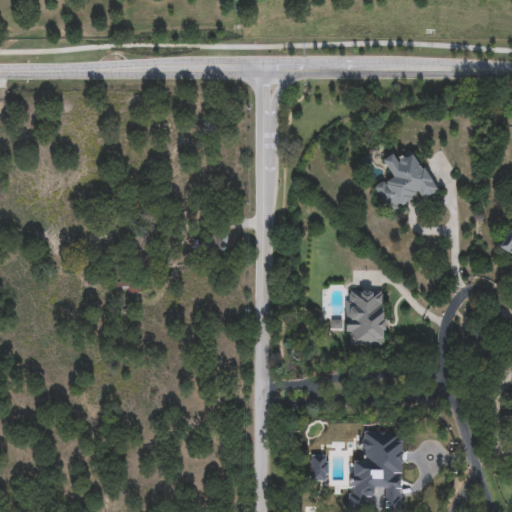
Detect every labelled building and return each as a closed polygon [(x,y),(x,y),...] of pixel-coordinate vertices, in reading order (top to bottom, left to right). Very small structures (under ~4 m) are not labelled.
[(412,152),(437,191),(422,201),(418,195),(387,214),(371,190),(391,177),(382,161),(392,155),(396,162),(412,152)] [(511,260),(496,252),(511,224),(511,260)] [(228,232),(228,251),(194,251),(194,232),(228,232)] [(127,295),(127,288),(114,289),(114,281),(138,279),(140,294),(127,295)] [(344,345),(345,325),(343,325),(344,291),(385,292),(383,346),(344,345)] [(348,511),(348,462),(361,462),(362,433),(402,433),(402,511),(384,510),(384,490),(368,490),(368,511),(348,511)] [(328,482),(311,482),(311,456),(328,456),(328,482)]
